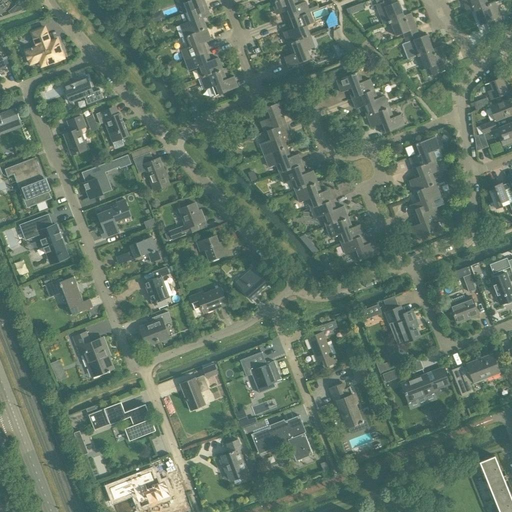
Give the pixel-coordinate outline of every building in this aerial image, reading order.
[(1,0),(0,0),(0,14),(8,7),(1,0)] [(180,3),(184,14),(206,5),(204,0),(187,0),(180,3)] [(284,12),(287,21),(310,12),(306,1),(298,4),(296,0),(280,0),(272,3),(276,15),(284,12)] [(383,25),(390,22),(405,16),(399,1),(391,4),(390,0),(387,0),(375,5),(383,25)] [(461,0),(467,14),(474,11),(489,5),(489,4),(487,0),(461,0)] [(474,11),(480,25),(486,23),(488,28),(504,22),(496,2),(489,4),(489,5),(474,11)] [(179,25),(184,37),(207,28),(203,18),(210,16),(206,5),(184,14),(187,22),(179,25)] [(352,6),(346,9),(349,15),(355,13),(352,6)] [(153,13),(152,14),(153,17),(153,18),(155,23),(161,21),(161,20),(165,19),(163,15),(158,17),(156,12),(153,13)] [(283,32),(288,44),(310,36),(306,25),(314,22),(310,12),(287,21),(291,30),(283,32)] [(402,34),(404,38),(419,32),(411,13),(405,16),(390,22),(396,36),(402,34)] [(327,21),(326,23),(328,29),(337,25),(337,17),(337,16),(336,16),(328,19),(327,21)] [(39,61),(41,66),(53,62),(54,63),(60,61),(60,60),(64,58),(57,39),(50,42),(45,27),(32,32),(37,47),(25,51),(30,64),(39,61)] [(181,50),(185,60),(207,51),(204,43),(211,40),(207,28),(184,37),(188,47),(181,50)] [(412,58),(417,56),(419,55),(433,49),(427,34),(421,37),(419,32),(404,38),(406,43),(402,44),(408,59),(412,57),(412,58)] [(310,36),(288,44),(292,54),(284,57),(288,68),(311,59),(307,50),(315,47),(310,36)] [(419,55),(417,56),(418,57),(419,56),(428,77),(449,69),(440,46),(433,49),(419,55)] [(196,68),(200,78),(223,69),(218,58),(211,60),(207,51),(185,60),(189,71),(196,68)] [(223,69),(200,78),(205,90),(212,87),(216,96),(238,87),(234,76),(226,79),(223,69)] [(348,89),(352,98),(374,90),(370,79),(362,82),(358,72),(336,81),(340,92),(348,89)] [(85,97),(87,104),(103,98),(100,91),(93,93),(87,78),(63,86),(69,103),(85,97)] [(494,99),(508,93),(503,78),(488,84),(490,90),(488,91),(491,99),(493,98),(494,99)] [(363,106),(367,116),(390,107),(385,96),(378,98),(374,90),(352,98),(356,108),(363,106)] [(475,105),(476,110),(490,105),(487,98),(479,101),(474,103),(475,105)] [(491,106),(496,121),(511,114),(511,102),(511,99),(491,106)] [(260,122),(264,132),(287,124),(283,114),(291,112),(286,100),(264,108),(268,119),(260,122)] [(390,107),(367,116),(371,127),(379,124),(382,134),(405,125),(404,123),(406,122),(404,116),(402,117),(401,114),(393,117),(390,107)] [(12,123),(20,120),(15,109),(0,114),(0,134),(14,129),(12,123)] [(110,109),(96,114),(100,124),(104,123),(105,122),(113,142),(115,147),(124,144),(122,138),(128,136),(120,113),(113,116),(110,109)] [(64,134),(72,155),(88,149),(80,129),(85,127),(81,116),(68,121),(72,131),(64,134)] [(481,126),(483,133),(496,128),(494,121),(481,126)] [(499,136),(502,145),(511,142),(511,122),(499,127),(502,136),(499,136)] [(260,144),(265,155),(287,147),(283,137),(290,134),(287,124),(264,132),(267,141),(260,144)] [(477,135),(482,149),(488,146),(483,133),(477,135)] [(409,158),(413,169),(436,160),(432,151),(439,148),(435,136),(413,144),(417,155),(409,158)] [(276,165),(280,173),(302,164),(298,154),(291,157),(287,147),(265,155),(269,167),(276,165)] [(150,152),(133,159),(139,174),(147,171),(154,190),(169,185),(159,158),(153,161),(150,152)] [(128,155),(81,172),(82,173),(84,173),(87,182),(84,183),(90,199),(112,190),(105,172),(119,167),(120,168),(131,164),(128,155)] [(36,158),(5,170),(8,177),(14,174),(24,201),(27,208),(51,198),(49,192),(46,185),(36,158)] [(409,181),(414,192),(436,183),(432,173),(439,170),(436,160),(413,169),(417,178),(409,181)] [(291,181),(295,190),(318,182),(313,170),(306,173),(302,164),(280,173),(284,183),(291,181)] [(261,181),(254,183),(257,187),(267,184),(268,183),(267,178),(265,179),(261,181)] [(307,199),(311,208),(315,206),(333,200),(329,189),(322,192),(318,182),(295,190),(300,202),(307,199)] [(410,205),(414,216),(437,207),(444,204),(436,183),(414,192),(418,202),(410,205)] [(511,193),(508,183),(503,185),(502,183),(495,186),(496,189),(490,191),(496,208),(509,203),(511,210),(511,193)] [(108,209),(97,214),(102,227),(99,229),(103,239),(120,233),(115,220),(130,214),(125,199),(116,203),(116,202),(107,206),(108,209)] [(153,201),(152,204),(153,207),(156,208),(159,207),(160,204),(159,201),(156,200),(153,201)] [(183,200),(177,202),(180,209),(186,207),(183,200)] [(322,216),(326,226),(348,218),(344,206),(336,208),(333,200),(315,206),(311,208),(315,218),(322,216)] [(166,235),(168,241),(198,229),(196,224),(205,221),(202,214),(199,215),(195,203),(186,207),(180,209),(179,209),(185,226),(170,231),(170,233),(166,235)] [(437,207),(414,216),(418,225),(410,227),(415,239),(437,230),(433,220),(441,217),(437,207)] [(21,224),(19,225),(25,240),(39,235),(41,239),(40,240),(41,240),(43,244),(42,245),(43,245),(44,247),(43,248),(44,248),(46,252),(45,253),(46,253),(48,258),(66,251),(61,238),(62,238),(62,237),(61,238),(59,233),(60,233),(60,232),(59,232),(56,224),(53,225),(49,214),(47,214),(48,216),(21,226),(21,224)] [(145,220),(147,228),(157,225),(155,217),(145,220)] [(338,234),(341,243),(363,235),(359,225),(352,228),(348,218),(326,226),(330,237),(338,234)] [(205,249),(209,260),(228,253),(224,241),(219,243),(216,235),(197,242),(200,251),(205,249)] [(299,237),(314,253),(319,251),(305,235),(299,237)] [(363,235),(341,243),(345,254),(353,251),(357,262),(379,253),(374,241),(367,244),(363,235)] [(148,253),(151,263),(160,259),(152,237),(130,245),(135,258),(148,253)] [(116,257),(119,264),(131,259),(128,252),(116,257)] [(20,275),(29,272),(25,260),(16,263),(20,275)] [(152,303),(169,297),(161,276),(169,273),(167,267),(153,272),(155,278),(146,281),(151,293),(149,294),(152,303)] [(466,267),(460,270),(463,277),(469,274),(466,267)] [(237,283),(251,299),(268,284),(254,268),(237,283)] [(490,279),(500,305),(511,299),(511,290),(505,273),(490,279)] [(463,277),(469,292),(476,289),(470,274),(469,274),(463,277)] [(64,292),(72,314),(93,306),(90,299),(84,301),(74,276),(61,281),(60,279),(45,285),(50,297),(64,292)] [(202,306),(204,312),(226,304),(220,287),(204,293),(203,291),(188,296),(191,303),(193,303),(195,309),(202,306)] [(447,299),(457,323),(478,315),(471,298),(466,300),(464,293),(447,299)] [(379,305),(362,310),(365,317),(381,311),(379,305)] [(389,322),(397,344),(404,342),(420,336),(414,321),(416,321),(412,310),(402,314),(399,307),(385,312),(389,322)] [(141,328),(148,345),(168,337),(163,325),(172,321),(168,311),(152,317),(154,322),(141,328)] [(332,356),(323,332),(337,327),(335,321),(313,329),(315,335),(308,337),(317,362),(323,360),(325,367),(337,362),(335,355),(332,356)] [(84,353),(93,376),(113,368),(108,356),(107,356),(100,339),(92,342),(88,331),(74,337),(80,355),(84,353)] [(274,383),(281,380),(274,361),(266,364),(262,352),(240,361),(246,376),(252,374),(259,393),(275,387),(274,383)] [(467,364),(468,366),(474,381),(474,383),(500,373),(493,354),(467,364)] [(381,359),(375,361),(379,373),(391,368),(388,362),(383,364),(381,359)] [(59,360),(50,363),(52,368),(61,365),(59,360)] [(364,361),(350,366),(356,383),(370,378),(364,361)] [(422,361),(411,364),(413,371),(423,369),(422,361)] [(202,368),(206,378),(218,374),(216,369),(218,369),(216,363),(202,368)] [(452,369),(462,396),(473,392),(470,383),(474,381),(468,366),(463,367),(462,366),(452,369)] [(427,374),(402,384),(409,401),(433,391),(433,390),(449,384),(443,368),(432,372),(433,373),(427,376),(427,374)] [(396,369),(382,375),(385,382),(399,377),(396,369)] [(201,392),(209,389),(204,376),(196,379),(196,378),(180,384),(190,411),(206,405),(201,392)] [(343,383),(330,388),(330,390),(331,389),(335,400),(334,401),(336,406),(340,404),(341,408),(339,409),(347,428),(349,427),(363,421),(359,410),(350,387),(345,388),(343,383)] [(451,385),(443,387),(445,393),(453,390),(451,385)] [(276,399),(269,400),(270,407),(278,406),(276,399)] [(121,402),(88,415),(94,430),(130,416),(133,425),(124,428),(129,441),(155,431),(145,404),(125,412),(121,402)] [(289,443),(297,461),(313,454),(305,433),(303,433),(301,428),(304,427),(300,415),(285,421),(284,419),(269,425),(270,427),(251,434),(259,455),(289,443)] [(79,430),(73,433),(76,440),(82,438),(79,430)] [(231,480),(247,474),(251,473),(242,450),(238,440),(227,444),(230,453),(222,456),(231,480)] [(85,446),(79,448),(82,455),(85,454),(88,453),(85,446)] [(511,511),(511,498),(495,456),(480,462),(486,477),(482,479),(483,481),(487,480),(488,482),(486,483),(492,500),(495,499),(499,511),(511,511)] [(269,458),(269,468),(281,468),(281,458),(269,458)] [(153,471),(109,488),(114,501),(115,501),(115,500),(134,493),(138,502),(137,503),(148,499),(149,505),(172,496),(171,496),(165,483),(167,482),(166,481),(158,484),(158,483),(155,484),(151,473),(153,472),(153,471)]
